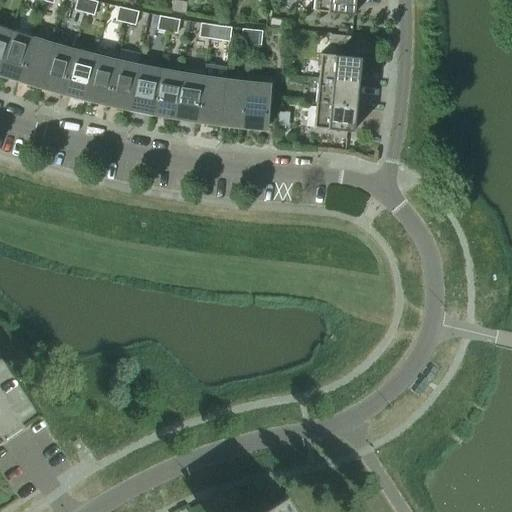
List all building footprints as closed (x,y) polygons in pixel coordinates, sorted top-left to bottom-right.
[(83,13),(86,0),(76,0),(73,10),(83,13)] [(93,16),(97,2),(89,0),(86,0),(83,13),(93,16)] [(184,14),(186,2),(173,0),(172,0),(170,11),(184,14)] [(353,15),(354,0),(313,0),(313,11),(353,15)] [(124,23),(128,9),(118,7),(114,21),(124,23)] [(134,25),(138,12),(128,9),(124,23),(134,25)] [(166,32),(169,18),(158,16),(156,30),(166,32)] [(176,34),(179,20),(169,18),(166,32),(176,34)] [(208,39),(210,25),(200,23),(198,37),(208,39)] [(218,40),(220,27),(210,25),(208,39),(218,40)] [(0,60),(10,31),(0,27),(0,60)] [(250,44),(251,30),(241,29),(240,43),(250,44)] [(260,45),(261,31),(251,30),(250,44),(260,45)] [(18,78),(30,37),(26,36),(10,31),(0,60),(0,76),(9,79),(10,76),(18,78)] [(39,88),(52,44),(30,37),(18,78),(26,81),(25,84),(39,88)] [(62,91),(73,50),(67,48),(52,44),(39,88),(53,92),(54,89),(62,91)] [(106,102),(116,61),(118,53),(95,48),(93,55),(81,100),(97,104),(98,100),(106,102)] [(81,100),(93,55),(73,50),(62,91),(70,93),(69,97),(81,100)] [(357,82),(360,57),(319,54),(317,78),(357,82)] [(128,111),(137,65),(116,61),(106,102),(115,104),(114,108),(128,111)] [(151,112),(159,70),(137,65),(128,111),(142,114),(143,110),(151,112)] [(196,119),(203,77),(204,69),(181,66),(179,73),(171,119),(187,121),(187,118),(196,119)] [(171,119),(179,73),(159,70),(151,112),(159,113),(159,117),(171,119)] [(272,106),(275,77),(245,75),(245,82),(239,125),(241,125),(265,127),(267,105),(272,106)] [(218,126),(224,80),(203,77),(196,119),(204,120),(204,124),(218,126)] [(355,107),(357,82),(317,78),(315,103),(355,107)] [(239,125),(245,82),(224,80),(218,126),(232,127),(233,124),(239,125)] [(352,131),(355,107),(315,103),(312,128),(352,131)] [(278,112),(277,126),(288,127),(289,113),(278,112)] [(275,511),(298,511),(292,501),(275,511)]
